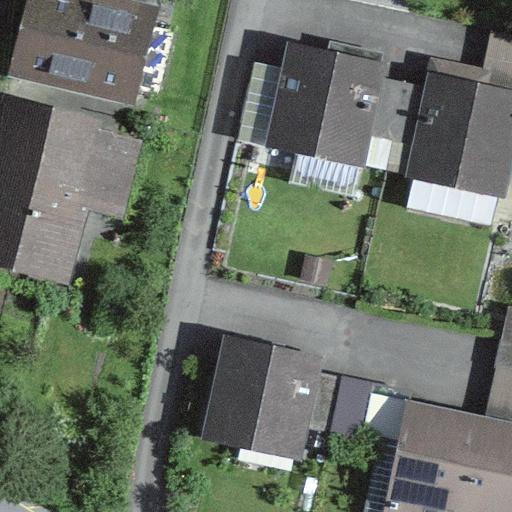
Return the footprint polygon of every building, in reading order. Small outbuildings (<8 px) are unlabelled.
[(158,14),(110,0),(31,0),(10,76),(131,110),(158,14)] [(511,26),(495,22),(482,73),(511,81),(511,26)] [(385,75),(287,57),(268,159),(367,177),(385,75)] [(511,137),(511,97),(422,80),(402,180),(500,198),(511,137)] [(138,138),(9,110),(0,150),(0,269),(67,285),(82,216),(119,224),(138,138)] [(320,362),(220,340),(197,445),(297,467),(320,362)] [(511,348),(491,345),(480,411),(511,416),(511,348)] [(401,395),(337,382),(325,438),(389,452),(401,395)] [(383,511),(447,511),(468,418),(407,405),(383,511)] [(511,511),(511,427),(468,418),(447,511),(511,511)]
